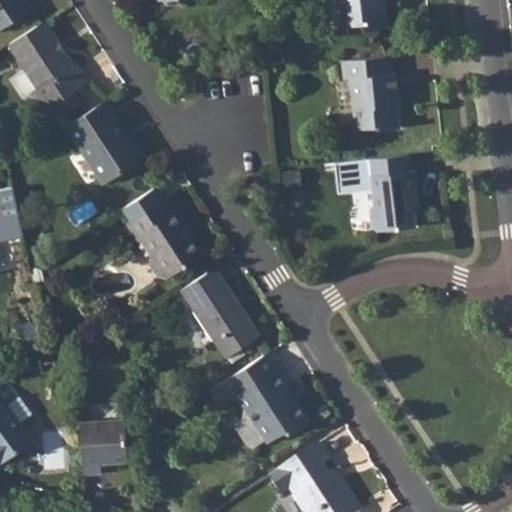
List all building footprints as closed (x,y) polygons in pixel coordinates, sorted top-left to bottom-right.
[(0,0),(0,25),(29,6),(24,0),(0,0)] [(344,0),(345,1),(338,2),(341,28),(364,25),(364,31),(386,29),(384,6),(376,6),(375,0),(344,0)] [(43,20),(6,44),(36,88),(31,91),(43,110),(87,81),(75,63),(72,64),(43,20)] [(389,57),(342,61),(343,81),(350,81),(355,131),(376,128),(381,132),(396,130),(393,95),(398,95),(397,75),(391,75),(389,57)] [(104,100),(65,126),(102,183),(141,156),(131,140),(126,142),(121,135),(123,133),(114,119),(116,118),(104,100)] [(406,154),(364,159),(366,178),(371,178),(373,205),(368,210),(369,227),(376,232),(413,228),(411,208),(410,192),(417,192),(415,174),(408,174),(406,154)] [(12,192),(0,193),(0,225),(19,221),(12,192)] [(417,192),(410,192),(411,208),(418,207),(417,192)] [(189,239),(180,225),(182,218),(176,208),(172,210),(164,198),(125,223),(138,242),(141,241),(148,252),(146,260),(157,277),(163,277),(199,254),(189,239)] [(182,218),(180,225),(189,239),(194,236),(182,218)] [(213,266),(179,289),(222,356),(257,333),(213,266)] [(294,383),(280,363),(277,365),(267,350),(210,388),(221,405),(238,394),(268,440),(283,430),(291,432),(310,419),(289,386),(294,383)] [(0,375),(0,463),(32,439),(20,422),(31,413),(19,396),(7,404),(0,394),(0,384),(4,381),(0,375)] [(123,420),(78,423),(82,474),(99,472),(98,463),(126,461),(123,420)] [(318,440),(268,475),(280,492),(289,486),(305,511),(351,511),(359,508),(339,477),(334,480),(327,469),(321,459),(327,455),(318,440)] [(332,467),(327,469),(334,480),(339,477),(332,467)]
